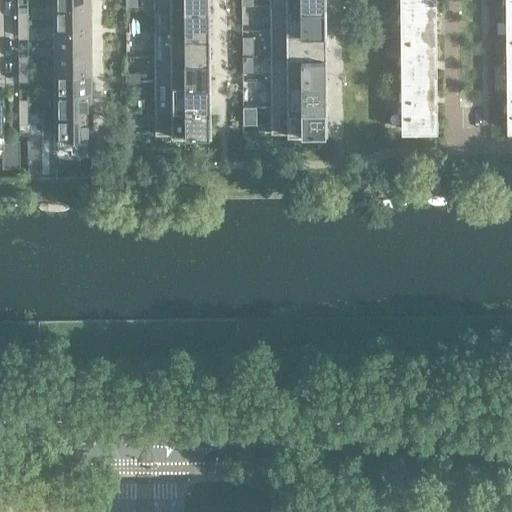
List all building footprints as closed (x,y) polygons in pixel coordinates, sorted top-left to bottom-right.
[(434,36),(433,0),(399,0),(400,36),(434,36)] [(90,23),(90,1),(54,2),(54,23),(90,23)] [(269,29),(325,28),(325,3),(269,3),(269,29)] [(159,30),(210,29),(210,4),(170,4),(159,5),(159,30)] [(26,23),(26,11),(18,11),(18,23),(26,23)] [(27,36),(26,23),(18,23),(18,36),(27,36)] [(90,45),(90,23),(54,23),(54,45),(90,45)] [(269,29),(270,54),(326,53),(325,28),(269,29)] [(159,30),(154,30),(154,55),(192,55),(201,55),(210,54),(210,29),(159,30)] [(434,95),(434,61),(434,36),(400,36),(401,95),(434,95)] [(250,54),(250,42),(242,42),(242,54),(250,54)] [(90,66),(90,45),(54,45),(54,67),(90,66)] [(270,54),(270,79),(326,78),(326,53),(270,54)] [(27,67),(27,54),(18,54),(18,67),(27,67)] [(192,55),(154,55),(154,80),(210,80),(210,54),(201,55),(192,55)] [(90,88),(90,73),(90,66),(54,67),(54,88),(90,88)] [(27,79),(27,67),(18,67),(18,80),(27,79)] [(270,79),(270,104),(326,103),(326,78),(270,79)] [(154,80),(154,105),(210,105),(210,80),(154,80)] [(91,109),(90,88),(54,88),(55,110),(91,109)] [(435,128),(435,104),(434,95),(401,95),(401,128),(435,128)] [(27,110),(27,98),(18,98),(18,110),(27,110)] [(270,104),(271,131),(327,130),(326,103),(270,104)] [(154,105),(155,132),(211,131),(210,105),(154,105)] [(254,107),(244,108),(244,122),(254,122),(254,107)] [(91,132),(91,109),(55,110),(55,133),(91,132)] [(27,123),(27,110),(18,110),(19,123),(27,123)] [(19,136),(3,136),(3,148),(3,164),(19,164),(19,136)] [(42,156),(41,138),(27,138),(27,156),(42,156)]
